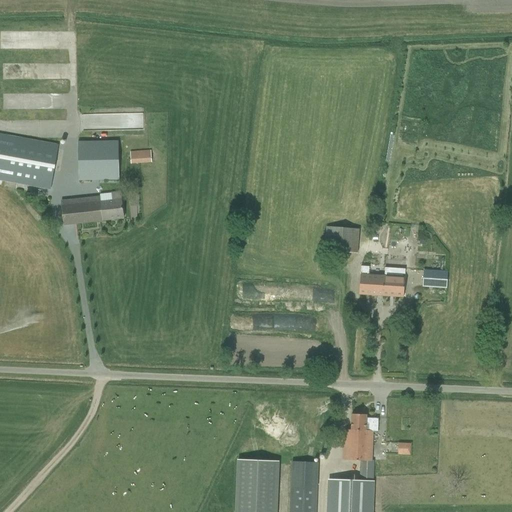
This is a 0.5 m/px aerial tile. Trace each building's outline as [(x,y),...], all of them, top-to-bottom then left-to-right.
[(54,84),(63,81),(61,71),(58,62),(57,58),(46,60),(40,62),(39,58),(31,59),(32,69),(26,55),(22,56),(12,60),(8,61),(0,63),(0,99),(3,99),(2,95),(23,92),(24,92),(21,85),(29,82),(32,89),(32,92),(34,95),(43,94),(55,89),(54,84)] [(138,113),(88,114),(88,130),(128,130),(128,131),(138,131),(138,113)] [(0,134),(0,180),(50,190),(58,145),(0,134)] [(119,180),(118,141),(78,141),(78,181),(119,180)] [(129,152),(130,165),(151,163),(150,150),(129,152)] [(100,196),(60,201),(63,225),(123,219),(120,191),(111,192),(111,193),(100,194),(100,196)] [(359,285),(359,295),(403,298),(405,278),(403,278),(403,275),(405,275),(405,269),(384,268),(383,276),(368,275),(368,267),(360,267),(360,272),(362,272),(362,275),(360,275),(359,285)] [(422,287),(445,289),(446,289),(448,272),(423,270),(422,287)] [(328,511),(371,511),(373,477),(373,471),(373,461),(371,461),(372,432),(378,432),(378,419),(366,419),(366,415),(351,414),(351,430),(344,430),(343,440),(342,460),(361,461),(360,481),(342,480),(330,480),(329,504),(328,511)] [(393,442),(392,454),(405,454),(406,443),(393,442)] [(276,511),(278,461),(236,460),(234,511),(276,511)] [(292,462),(289,511),(315,511),(318,464),(292,462)]
